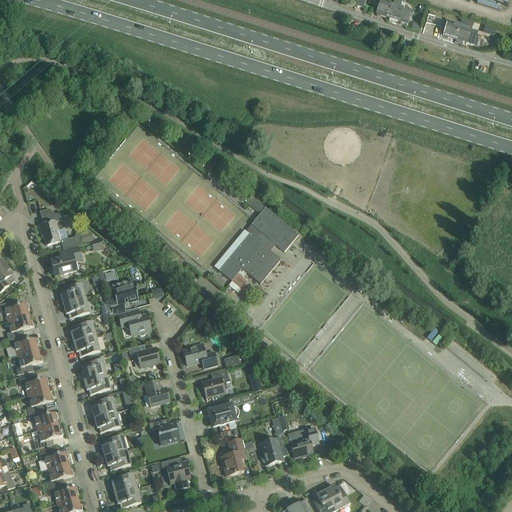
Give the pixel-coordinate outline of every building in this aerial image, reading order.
[(358,0),(356,8),(363,10),(366,0),(358,0)] [(510,0),(483,0),(508,8),(510,0)] [(393,7),(378,3),(376,9),(379,9),(376,16),(388,20),(393,7)] [(388,20),(407,26),(412,14),(393,7),(388,20)] [(414,24),(412,30),(418,32),(420,26),(414,24)] [(459,29),(447,26),(443,38),(455,42),(459,29)] [(455,42),(467,45),(474,47),(478,35),(459,29),(455,42)] [(259,215),(264,208),(252,198),(246,205),(259,215)] [(265,210),(251,227),(248,231),(247,234),(250,236),(262,247),(272,235),(267,230),(276,219),(265,210)] [(43,227),(39,228),(42,236),(43,235),(46,248),(61,244),(63,253),(78,249),(75,239),(66,242),(67,239),(65,232),(63,231),(58,232),(55,224),(62,222),(60,215),(55,216),(41,220),(43,227)] [(284,254),(298,237),(276,219),(267,230),(272,235),(262,247),(270,253),(275,247),(284,254)] [(80,236),(83,245),(94,242),(91,233),(80,236)] [(262,247),(250,236),(229,261),(242,271),(262,247)] [(102,241),(91,244),(94,254),(104,251),(102,241)] [(270,253),(262,247),(242,271),(243,272),(247,275),(260,286),(281,262),(270,253)] [(76,273),(74,264),(81,262),(78,249),(63,253),(64,260),(51,264),(55,279),(76,273)] [(242,271),(229,261),(219,273),(231,284),(242,271)] [(0,295),(14,283),(10,278),(13,276),(5,268),(0,272),(0,295)] [(243,272),(236,280),(240,283),(247,275),(243,272)] [(115,301),(106,303),(109,317),(125,312),(123,306),(138,302),(134,288),(133,288),(132,282),(112,288),(115,301)] [(85,301),(81,286),(61,292),(62,297),(60,297),(63,307),(85,301)] [(161,290),(155,297),(159,301),(165,294),(161,290)] [(69,321),(89,316),(85,301),(63,307),(66,317),(68,316),(69,321)] [(27,306),(14,310),(13,304),(0,307),(0,310),(1,314),(5,313),(8,324),(29,318),(27,313),(29,312),(27,306)] [(138,336),(138,337),(140,338),(144,337),(145,335),(145,334),(151,333),(146,317),(139,320),(137,318),(135,313),(118,318),(121,328),(125,327),(126,331),(128,332),(130,332),(131,338),(138,336)] [(22,339),(20,333),(33,329),(32,324),(30,324),(29,318),(8,324),(11,335),(7,336),(9,342),(22,339)] [(96,339),(92,324),(71,330),(73,335),(71,335),(73,345),(96,339)] [(38,352),(36,348),(38,347),(37,341),(23,345),(22,339),(9,342),(10,349),(14,348),(17,358),(38,352)] [(79,359),(100,354),(96,339),(73,345),(76,355),(78,354),(79,359)] [(202,364),(204,371),(217,367),(214,355),(205,357),(202,346),(190,349),(191,351),(183,353),(187,368),(202,364)] [(141,370),(159,365),(155,350),(142,354),(140,348),(128,351),(130,358),(137,356),(141,370)] [(43,364),(41,358),(39,359),(38,352),(17,358),(20,370),(16,371),(18,377),(31,374),(30,368),(43,364)] [(241,367),(238,357),(224,361),(226,371),(241,367)] [(106,377),(102,362),(82,368),(83,373),(81,373),(84,383),(106,377)] [(225,395),(223,386),(230,384),(226,371),(214,375),(216,382),(202,385),(206,400),(225,395)] [(90,397),(110,392),(106,377),(84,383),(86,393),(88,392),(90,397)] [(47,381),(34,384),(32,378),(19,382),(21,388),(25,387),(28,397),(48,391),(47,387),(49,387),(47,381)] [(169,404),(166,391),(160,392),(158,383),(145,387),(147,395),(147,396),(150,409),(169,404)] [(41,413),(40,407),(53,404),(52,398),(50,398),(48,391),(28,397),(31,409),(27,410),(28,416),(41,413)] [(116,415),(112,400),(92,406),(93,411),(91,411),(94,421),(116,415)] [(238,419),(239,416),(238,414),(237,412),(236,410),(233,410),(231,410),(231,408),(229,408),(228,402),(212,407),(213,412),(209,414),(213,429),(235,423),(234,421),(236,420),(238,419)] [(57,426),(56,422),(58,421),(56,416),(43,419),(41,413),(28,416),(30,423),(34,422),(37,432),(57,426)] [(100,435),(120,430),(116,415),(94,421),(97,431),(99,430),(100,435)] [(285,417),(278,420),(280,426),(287,424),(285,417)] [(160,447),(180,442),(175,425),(171,427),(169,421),(148,426),(150,433),(157,431),(159,437),(158,437),(160,447)] [(63,439),(61,433),(59,433),(57,426),(37,432),(40,442),(34,443),(36,452),(51,448),(49,442),(63,439)] [(239,430),(232,432),(234,439),(241,437),(239,430)] [(127,453),(123,438),(102,444),(104,448),(102,449),(104,459),(127,453)] [(295,460),(312,455),(310,449),(318,447),(316,438),(297,443),(297,445),(291,447),(295,460)] [(288,458),(283,440),(260,446),(263,458),(261,458),(261,462),(263,465),(264,464),(265,468),(281,464),(280,460),(288,458)] [(243,474),(239,457),(245,455),(241,442),(228,445),(231,457),(221,460),(226,479),(243,474)] [(336,442),(330,443),(332,451),(338,450),(336,442)] [(67,455),(54,459),(52,453),(40,456),(41,463),(45,462),(48,472),(68,467),(67,462),(69,461),(67,455)] [(107,469),(109,468),(110,473),(131,468),(127,453),(104,459),(107,469)] [(178,467),(176,466),(174,466),(173,461),(160,465),(162,472),(167,471),(170,485),(175,484),(177,492),(188,490),(185,481),(190,480),(186,465),(178,467)] [(7,469),(6,466),(0,468),(0,479),(10,476),(9,474),(4,476),(2,471),(7,469)] [(158,466),(151,468),(152,475),(159,473),(158,466)] [(61,487),(60,482),(73,478),(72,472),(70,473),(68,467),(48,472),(51,483),(47,484),(49,491),(61,487)] [(15,490),(10,476),(0,479),(0,489),(6,488),(7,492),(15,490)] [(137,491),(133,476),(112,481),(114,486),(112,487),(115,497),(137,491)] [(78,501),(76,496),(78,496),(76,490),(63,494),(61,487),(49,491),(50,497),(54,496),(57,507),(78,501)] [(335,511),(338,511),(349,506),(339,487),(335,490),(334,488),(325,493),(335,511)] [(119,506),(120,511),(141,506),(137,491),(115,497),(117,507),(119,506)] [(335,511),(325,493),(316,498),(317,499),(312,502),(317,511),(335,511)] [(82,511),(81,507),(79,508),(78,501),(57,507),(58,511),(82,511)] [(312,511),(307,502),(293,510),(293,511),(312,511)]
